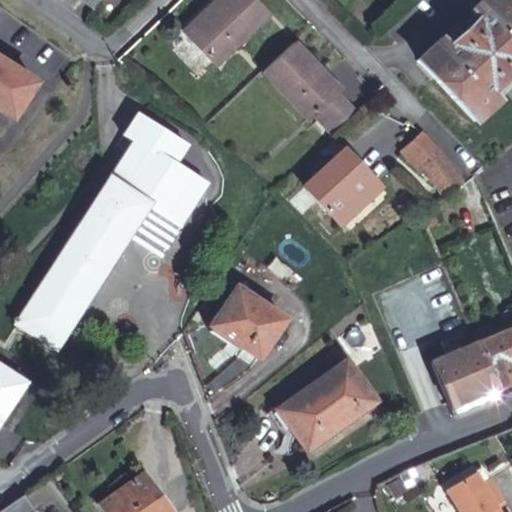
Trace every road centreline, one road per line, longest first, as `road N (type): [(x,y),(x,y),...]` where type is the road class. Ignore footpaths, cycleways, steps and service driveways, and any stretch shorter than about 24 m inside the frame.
road 1 (residential): [(29,461),(172,362),(226,511)]
road 2 (residential): [(511,409),(286,511)]
road 3 (residential): [(36,0),(106,46),(156,0)]
